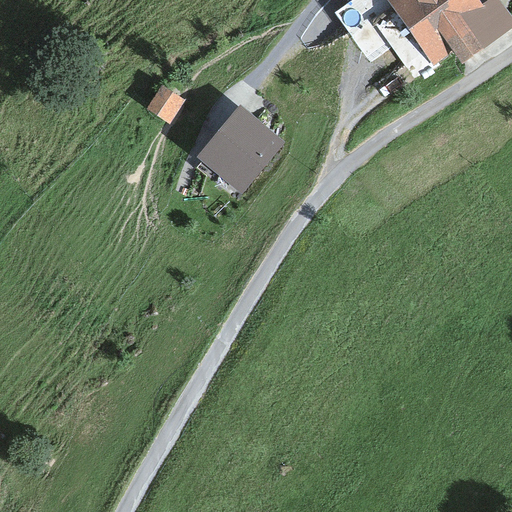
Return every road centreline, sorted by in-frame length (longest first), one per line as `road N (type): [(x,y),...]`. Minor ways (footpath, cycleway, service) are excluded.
road 1 (unclassified): [(123,511),(314,198),(511,48)]
road 2 (track): [(330,0),(253,94)]
